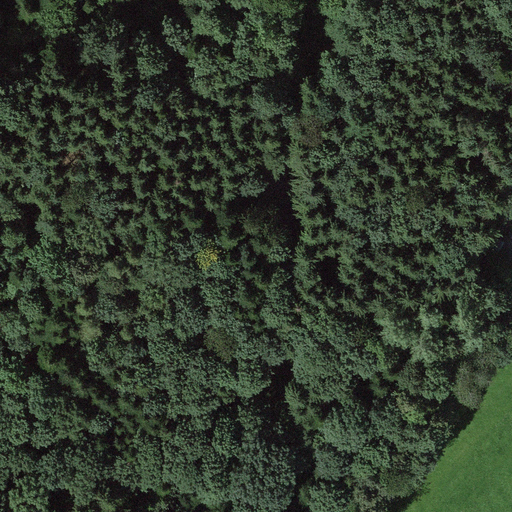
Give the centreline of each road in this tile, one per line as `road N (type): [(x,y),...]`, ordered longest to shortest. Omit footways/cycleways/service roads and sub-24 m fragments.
road 1 (track): [(268,365),(290,233),(288,146),(301,0)]
road 2 (track): [(11,511),(193,432),(268,365)]
road 3 (track): [(268,365),(372,309),(449,288),(511,304)]
road 4 (track): [(197,511),(268,365)]
